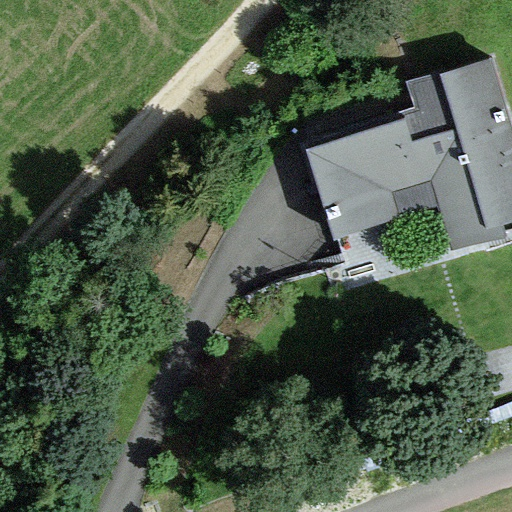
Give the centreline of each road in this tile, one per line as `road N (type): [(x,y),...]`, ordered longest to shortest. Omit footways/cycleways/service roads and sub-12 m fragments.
road 1 (unclassified): [(254,0),(0,279)]
road 2 (unclassified): [(511,463),(384,511)]
